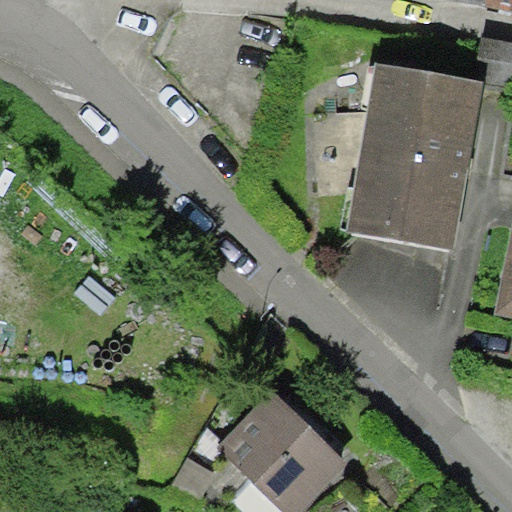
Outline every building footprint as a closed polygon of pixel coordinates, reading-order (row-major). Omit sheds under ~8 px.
[(511,0),(479,0),(478,6),(511,12),(511,0)] [(511,42),(480,36),(471,81),(511,88),(511,42)] [(485,84),(378,63),(345,229),(453,250),(485,84)] [(511,234),(496,315),(511,317),(511,234)] [(344,441),(291,391),(232,454),(285,503),(344,441)]
